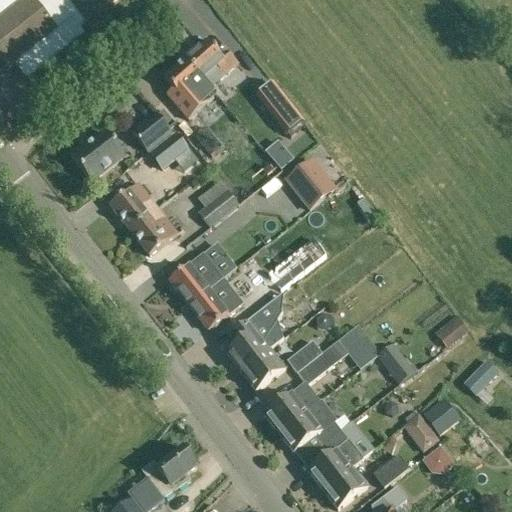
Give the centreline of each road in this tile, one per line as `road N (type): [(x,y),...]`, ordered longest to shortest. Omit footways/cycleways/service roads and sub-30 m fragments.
road 1 (unclassified): [(279,511),(0,149)]
road 2 (unknown): [(2,152),(183,0)]
